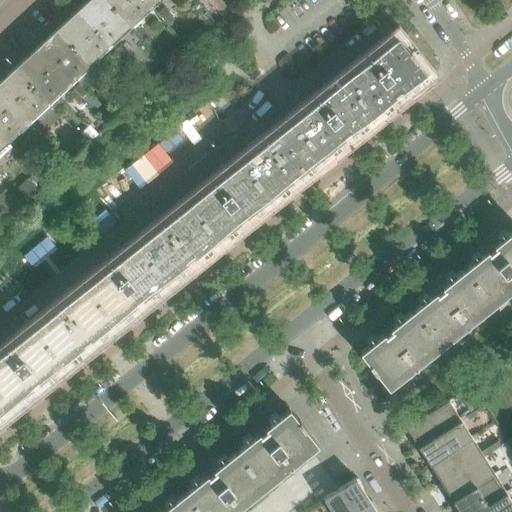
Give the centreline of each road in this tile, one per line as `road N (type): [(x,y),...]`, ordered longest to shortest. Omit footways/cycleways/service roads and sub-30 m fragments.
road 1 (secondary): [(484,93),(0,481)]
road 2 (secondary): [(290,337),(511,160)]
road 3 (secondary): [(73,511),(290,337)]
road 4 (residential): [(403,511),(290,337)]
